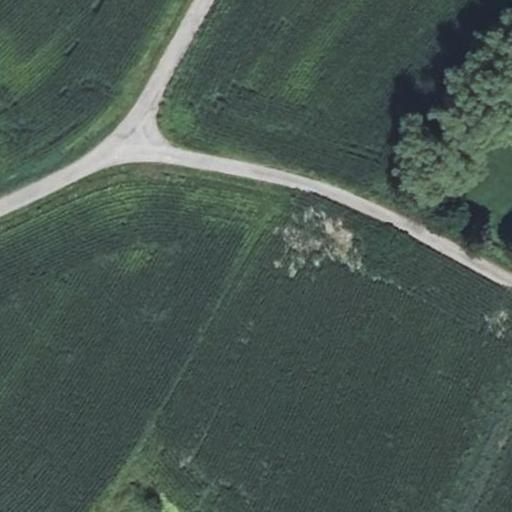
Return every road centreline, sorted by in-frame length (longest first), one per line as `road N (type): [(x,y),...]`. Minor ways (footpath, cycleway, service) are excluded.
road 1 (unclassified): [(129,141),(379,206),(511,281)]
road 2 (unclassified): [(208,0),(129,141)]
road 3 (unclassified): [(129,141),(0,207)]
